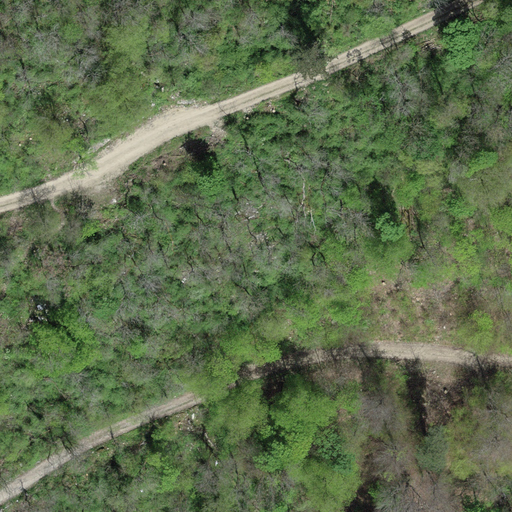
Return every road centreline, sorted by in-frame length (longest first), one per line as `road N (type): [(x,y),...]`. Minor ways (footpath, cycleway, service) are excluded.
road 1 (track): [(511,357),(388,345),(305,357),(262,370),(0,497)]
road 2 (track): [(0,207),(471,0)]
